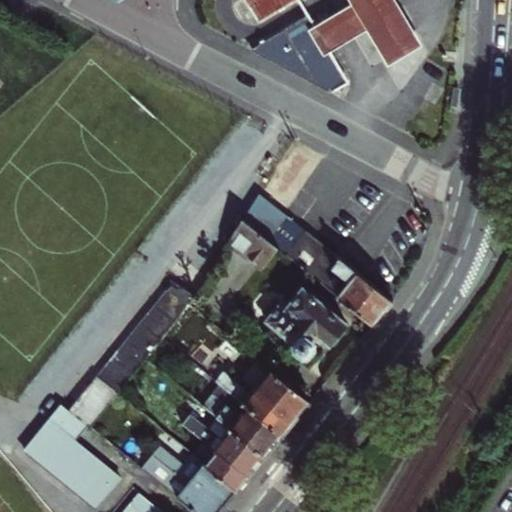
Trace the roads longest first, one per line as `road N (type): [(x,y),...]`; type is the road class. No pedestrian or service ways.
road 1 (residential): [(132,26),(478,196)]
road 2 (primary): [(478,196),(445,285),(283,500)]
road 3 (primary): [(495,0),(478,196)]
